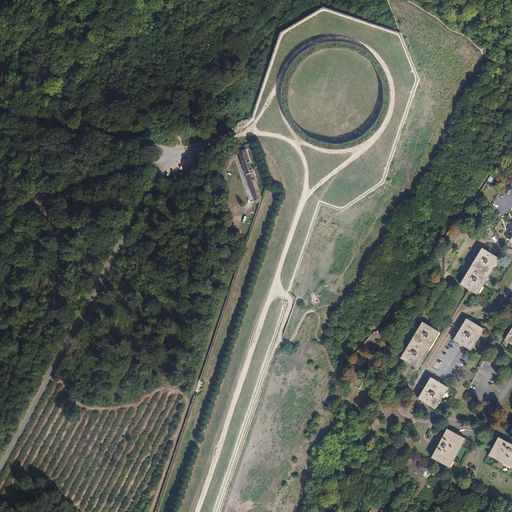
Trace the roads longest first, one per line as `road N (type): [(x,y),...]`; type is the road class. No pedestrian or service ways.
road 1 (track): [(173,161),(148,189),(0,468)]
road 2 (track): [(197,511),(277,278)]
road 3 (unclassified): [(0,216),(173,161)]
road 4 (track): [(0,117),(170,158)]
